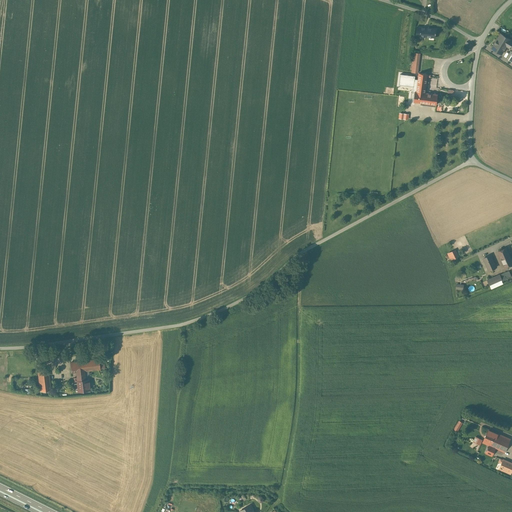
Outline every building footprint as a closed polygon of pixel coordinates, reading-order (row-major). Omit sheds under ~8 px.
[(436,28),(417,26),(416,36),(435,37),(436,32),(435,32),(436,28)] [(511,38),(501,32),(500,34),(510,40),(506,45),(511,48),(511,38)] [(510,40),(500,34),(492,48),(501,53),(506,45),(510,40)] [(427,74),(419,73),(416,91),(415,91),(413,101),(436,104),(437,99),(437,94),(435,94),(425,93),(427,74)] [(511,261),(506,248),(498,251),(505,267),(511,264),(511,261)] [(491,255),(483,258),(489,270),(496,267),(491,255)] [(509,270),(499,275),(502,280),(501,280),(502,281),(511,277),(509,270)] [(499,275),(487,280),(490,285),(501,280),(502,280),(499,275)] [(55,350),(39,352),(40,359),(56,357),(55,350)] [(98,359),(70,362),(71,372),(76,371),(83,371),(100,369),(98,359)] [(38,369),(38,372),(40,391),(50,390),(48,368),(38,369)] [(83,371),(76,371),(77,381),(78,381),(79,391),(90,389),(88,379),(85,379),(83,371)] [(498,434),(488,429),(483,442),(489,445),(492,446),(498,434)] [(510,439),(498,434),(492,446),(489,445),(484,457),(490,459),(492,455),(501,459),(510,439)] [(511,463),(503,460),(499,469),(510,474),(511,469),(511,463)]
